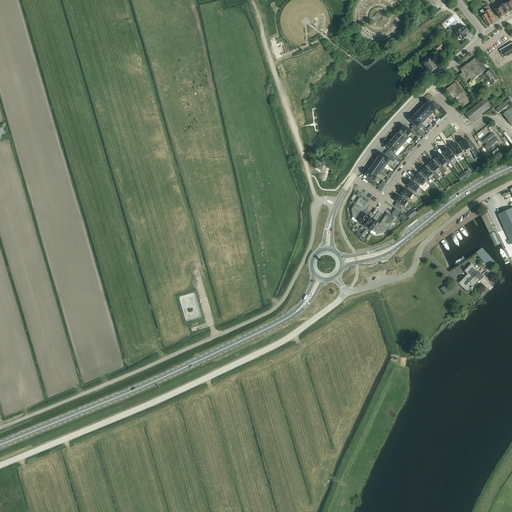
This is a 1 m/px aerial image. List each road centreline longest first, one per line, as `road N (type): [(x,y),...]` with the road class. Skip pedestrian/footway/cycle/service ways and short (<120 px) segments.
road 1 (unclassified): [(0,427),(270,311),(309,247),(314,203),(336,204)]
road 2 (unclassified): [(0,465),(269,348),(348,290)]
road 3 (primary): [(0,444),(292,314)]
road 4 (track): [(317,201),(251,1)]
road 5 (unclassified): [(348,290),(407,275),(431,236),(511,183)]
road 6 (residential): [(351,177),(384,199),(454,116)]
road 7 (primary): [(405,237),(511,166)]
road 8 (tertiary): [(351,177),(429,85)]
